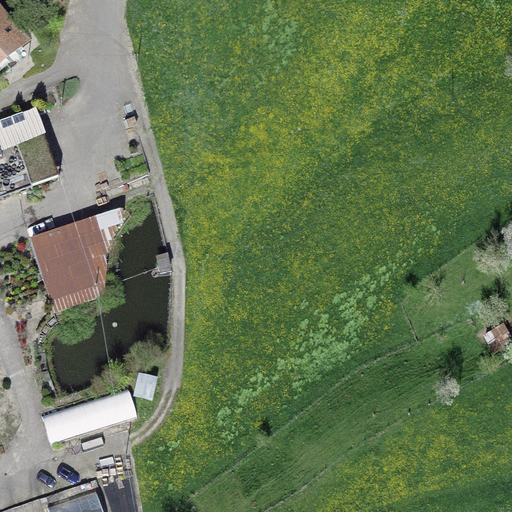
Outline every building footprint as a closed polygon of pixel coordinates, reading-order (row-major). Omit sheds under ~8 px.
[(0,67),(25,47),(9,28),(7,30),(0,21),(0,67)] [(0,201),(59,181),(34,112),(0,123),(0,201)] [(120,211),(31,239),(54,313),(116,293),(98,234),(125,225),(120,211)] [(51,444),(139,414),(129,383),(40,414),(51,444)] [(48,501),(50,511),(105,511),(99,488),(48,501)]
